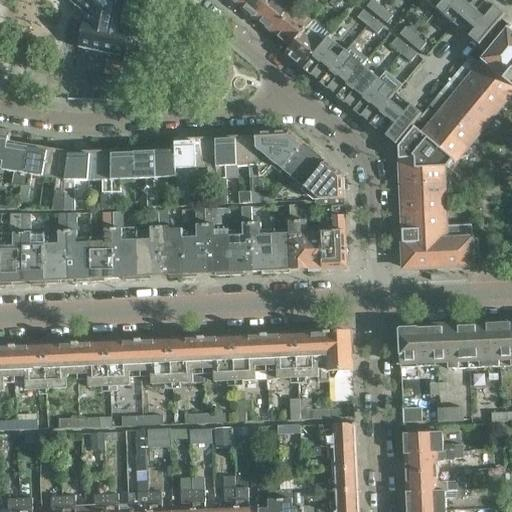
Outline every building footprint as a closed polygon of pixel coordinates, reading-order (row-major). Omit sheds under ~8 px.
[(69,0),(88,14),(87,19),(85,19),(80,47),(126,57),(131,28),(129,28),(135,0),(69,0)] [(246,0),(241,6),(243,8),(242,9),(250,16),(251,14),(258,20),(274,0),(246,0)] [(287,0),(274,0),(258,20),(265,26),(264,27),(272,34),(273,33),(275,34),(297,8),(287,0)] [(375,0),(372,0),(367,6),(377,15),(384,7),(375,0)] [(426,0),(437,9),(444,0),(426,0)] [(444,0),(437,9),(453,23),(473,0),(444,0)] [(473,0),(453,23),(459,28),(459,27),(480,46),(506,15),(488,0),(473,0)] [(384,7),(377,15),(387,23),(394,16),(384,7)] [(297,8),(275,34),(276,35),(275,37),(283,43),(284,42),(291,48),(313,21),(297,8)] [(364,10),(358,17),(368,26),(374,18),(364,10)] [(291,48),(286,53),(303,67),(325,41),(314,33),(324,20),(318,15),(313,21),(291,48)] [(374,18),(368,26),(378,34),(384,27),(374,18)] [(416,127),(401,146),(400,147),(400,159),(401,159),(404,230),(404,243),(404,244),(405,267),(473,264),(473,256),(475,256),(475,255),(478,255),(478,254),(481,254),(480,239),(474,239),(473,225),(446,226),(444,168),(448,167),(454,160),(456,162),(511,92),(511,30),(510,29),(511,27),(510,26),(482,59),(483,61),(424,134),(416,127)] [(407,27),(401,34),(411,43),(417,35),(407,27)] [(417,35),(411,43),(421,51),(427,44),(417,35)] [(325,41),(303,67),(320,81),(346,50),(330,36),(325,41)] [(397,38),(391,45),(401,54),(407,46),(397,38)] [(346,50),(320,81),(322,82),(323,81),(327,84),(326,84),(329,89),(337,95),(362,64),(367,58),(351,44),(346,50)] [(407,46),(401,54),(411,62),(417,55),(407,46)] [(439,92),(446,99),(480,62),(473,56),(439,92)] [(362,64),(337,95),(346,102),(352,107),(351,107),(353,109),(354,108),(379,78),(362,64)] [(371,121),(395,92),(401,85),(384,71),(379,78),(354,108),(353,109),(355,110),(356,109),(360,112),(362,116),(363,116),(368,121),(370,122),(371,121)] [(371,121),(370,122),(397,145),(422,114),(400,97),(401,96),(395,92),(371,121)] [(4,171),(10,139),(12,134),(3,133),(1,129),(0,129),(0,174),(3,175),(4,171)] [(257,134),(257,136),(258,150),(260,165),(261,177),(264,176),(273,167),(271,165),(274,162),(291,132),(257,134)] [(291,132),(274,162),(297,181),(318,154),(291,132)] [(247,134),(237,135),(238,166),(250,166),(251,203),(261,203),(260,165),(258,150),(257,136),(250,136),(247,134)] [(225,138),(216,138),(217,167),(218,199),(219,205),(228,205),(227,177),(238,176),(238,166),(237,135),(227,135),(225,138)] [(206,136),(196,137),(198,168),(209,168),(211,199),(218,199),(217,167),(216,138),(209,138),(206,136)] [(176,140),(176,146),(178,170),(177,170),(177,178),(178,178),(178,207),(188,206),(187,169),(198,168),(196,137),(187,137),(184,140),(176,140)] [(21,187),(30,145),(22,144),(20,141),(10,139),(4,171),(15,173),(12,186),(21,187)] [(44,177),(50,146),(41,144),(37,147),(30,145),(21,187),(18,202),(28,204),(33,175),(44,177)] [(50,146),(44,177),(56,179),(52,210),(63,210),(66,181),(70,152),(61,151),(60,147),(50,146)] [(164,149),(155,149),(156,178),(158,207),(167,206),(166,178),(177,178),(177,170),(178,170),(176,146),(166,146),(164,149)] [(145,147),(132,148),(132,150),(133,150),(135,179),(148,178),(149,207),(158,207),(156,178),(155,149),(147,150),(145,147)] [(123,151),(112,151),(112,179),(113,209),(121,209),(120,179),(135,179),(133,150),(132,150),(132,148),(126,148),(123,151)] [(70,152),(66,181),(63,210),(75,210),(75,180),(90,180),(91,149),(81,149),(80,152),(71,152),(70,152)] [(91,149),(90,180),(102,180),(102,209),(112,209),(112,179),(112,151),(105,151),(102,149),(91,149)] [(344,175),(318,154),(297,181),(320,199),(321,204),(341,205),(340,198),(345,198),(344,175)] [(241,203),(251,203),(250,193),(240,193),(241,203)] [(275,193),(261,193),(262,202),(279,202),(280,197),(275,193)] [(0,208),(17,210),(17,203),(0,199),(0,208)] [(289,234),(276,234),(277,273),(291,273),(291,270),(300,270),(298,221),(297,206),(290,206),(290,221),(289,221),(290,234),(289,234)] [(297,206),(298,221),(300,270),(310,269),(310,272),(323,271),(322,269),(323,269),(321,232),(321,227),(308,227),(307,206),(297,206)] [(231,275),(230,236),(229,207),(205,208),(206,225),(208,274),(218,274),(218,276),(231,275)] [(244,235),(230,236),(231,275),(244,275),(244,273),(255,272),(252,219),(252,207),(242,207),(244,235)] [(344,270),(348,266),(345,207),(341,208),(341,207),(333,207),(333,208),(320,208),(321,227),(321,232),(323,269),(329,269),(329,271),(344,270)] [(198,238),(183,238),(185,278),(198,277),(198,275),(208,274),(206,225),(205,208),(196,208),(198,238)] [(159,219),(160,227),(161,276),(171,276),(171,278),(185,278),(183,238),(183,227),(170,227),(169,212),(159,211),(159,219)] [(60,243),(45,244),(47,284),(59,283),(59,281),(69,281),(68,231),(68,213),(59,214),(59,231),(60,243)] [(68,213),(68,231),(69,281),(78,280),(79,282),(93,282),(92,242),(78,243),(78,231),(78,213),(68,213)] [(106,242),(92,242),(93,282),(105,281),(105,279),(115,279),(114,229),(114,213),(103,214),(104,229),(105,229),(106,242)] [(114,229),(115,279),(125,278),(125,281),(138,280),(137,240),(137,230),(123,230),(123,213),(114,213),(114,229)] [(11,234),(0,233),(0,286),(13,286),(12,283),(23,283),(22,233),(23,214),(11,214),(11,234)] [(23,214),(22,233),(23,283),(32,283),(32,285),(47,284),(45,244),(45,235),(32,235),(32,233),(32,214),(23,214)] [(277,273),(276,234),(262,235),(261,219),(252,219),(255,272),(264,272),(264,274),(277,273)] [(138,240),(137,240),(138,280),(152,279),(152,277),(161,276),(160,227),(151,227),(151,240),(138,240)] [(511,344),(511,324),(489,325),(491,368),(501,367),(511,366),(511,344)] [(489,325),(466,326),(468,368),(480,368),(491,368),(489,325)] [(466,326),(444,327),(446,363),(449,363),(449,369),(460,369),(468,368),(466,326)] [(444,327),(422,328),(424,364),(446,363),(444,327)] [(400,330),(401,363),(406,363),(406,365),(424,364),(422,328),(401,329),(400,330)] [(350,332),(327,333),(328,364),(329,372),(334,371),(336,402),(340,402),(353,401),(351,371),(351,356),(350,332)] [(325,334),(297,335),(299,379),(319,378),(318,364),(328,364),(327,333),(325,333),(325,334)] [(270,335),(265,336),(267,366),(278,366),(278,380),(299,379),(297,335),(270,336),(270,335)] [(262,337),(234,338),(236,381),(257,381),(256,367),(267,366),(265,336),(262,336),(262,337)] [(199,339),(171,341),(173,384),(194,383),(193,370),(204,369),(203,338),(199,339)] [(208,338),(203,338),(204,369),(215,369),(215,382),(236,381),(234,338),(208,339),(208,338)] [(136,342),(109,343),(110,387),(131,386),(130,373),(141,372),(140,341),(136,341),(136,342)] [(144,341),(140,341),(141,372),(152,371),(152,385),(173,384),(171,341),(144,342),(144,341)] [(81,344),(77,344),(78,375),(89,374),(90,388),(110,387),(109,343),(81,345),(81,344)] [(74,345),(46,346),(48,390),(68,389),(67,375),(78,375),(77,344),(74,344),(74,345)] [(10,348),(0,347),(0,391),(5,392),(4,378),(15,377),(14,346),(10,346),(10,348)] [(18,346),(14,346),(15,377),(26,377),(27,391),(48,390),(46,346),(18,347),(18,346)] [(437,392),(436,380),(428,381),(429,393),(437,392)] [(446,392),(445,380),(437,380),(438,392),(446,392)] [(248,422),(247,391),(236,392),(238,422),(248,422)] [(302,400),(290,400),(291,420),(303,420),(302,400)] [(314,419),(313,400),(302,400),(303,420),(314,419)] [(422,408),(403,409),(404,423),(423,422),(422,408)] [(437,409),(438,421),(438,422),(464,421),(464,408),(437,409)] [(511,409),(489,410),(490,422),(511,421),(511,409)] [(342,410),(314,411),(314,420),(343,418),(342,410)] [(230,413),(208,414),(208,423),(230,422),(230,413)] [(208,423),(208,414),(187,415),(188,424),(208,423)] [(164,416),(143,417),(144,425),(164,424),(164,416)] [(144,425),(143,417),(123,418),(123,426),(144,425)] [(102,418),(80,419),(81,428),(103,427),(102,418)] [(81,428),(80,419),(60,420),(60,429),(81,428)] [(40,420),(19,421),(19,430),(41,429),(40,420)] [(0,430),(19,430),(19,421),(0,421),(0,430)] [(356,446),(355,424),(318,426),(319,448),(332,447),(356,446)] [(301,433),(300,425),(283,426),(283,434),(301,433)] [(268,428),(256,429),(256,437),(268,436),(268,428)] [(151,448),(174,447),(173,429),(151,430),(151,448)] [(233,429),(217,430),(218,450),(234,449),(233,429)] [(256,437),(256,429),(234,429),(234,438),(242,438),(256,437)] [(212,443),(211,430),(190,431),(191,442),(191,445),(212,443)] [(190,431),(177,431),(178,443),(191,442),(190,431)] [(106,442),(126,441),(125,433),(106,434),(106,442)] [(150,457),(150,433),(127,433),(128,458),(150,457)] [(409,434),(404,435),(405,454),(445,452),(456,451),(463,451),(463,444),(444,445),(443,433),(409,434)] [(94,434),(94,452),(104,452),(104,434),(94,434)] [(37,437),(25,437),(25,446),(38,445),(37,437)] [(303,441),(304,449),(314,448),(313,440),(303,441)] [(356,446),(332,447),(319,448),(314,448),(304,449),(304,456),(329,455),(329,459),(332,459),(333,469),(357,468),(356,446)] [(445,452),(405,454),(406,473),(440,471),(439,462),(446,462),(445,452)] [(358,491),(357,468),(333,469),(333,479),(330,480),(330,484),(303,486),(303,490),(304,494),(334,492),(358,491)] [(440,471),(406,473),(407,493),(441,491),(465,490),(465,482),(440,482),(440,471)] [(216,499),(216,511),(238,511),(238,489),(238,478),(237,478),(224,478),(225,499),(216,499)] [(75,479),(64,479),(65,496),(76,495),(75,479)] [(205,479),(194,479),(194,491),(195,511),(216,511),(216,499),(206,500),(205,479)] [(20,496),(28,495),(28,481),(19,482),(20,496)] [(152,511),(151,493),(151,482),(138,482),(139,493),(130,494),(130,504),(131,511),(130,511),(152,511)] [(249,488),(238,489),(238,511),(259,511),(259,509),(259,506),(250,507),(249,488)] [(293,490),(281,491),(281,511),(304,511),(304,507),(304,499),(304,494),(303,490),(293,490)] [(441,491),(407,493),(407,511),(410,511),(447,510),(446,499),(466,498),(465,490),(441,491)] [(173,501),(174,510),(173,511),(195,511),(194,491),(181,491),(182,501),(173,501)] [(281,511),(281,491),(268,491),(269,509),(259,509),(259,511),(281,511)] [(359,511),(358,491),(334,492),(334,501),(331,502),(331,506),(304,507),(304,511),(359,511)] [(151,493),(152,511),(173,511),(174,510),(173,501),(163,502),(163,492),(151,493)] [(87,506),(87,511),(108,511),(108,495),(95,495),(95,505),(87,506)] [(108,495),(108,511),(130,511),(131,511),(130,504),(120,504),(119,495),(108,495)] [(52,511),(65,511),(65,497),(52,498),(52,511)] [(87,511),(87,506),(79,505),(78,497),(65,497),(65,511),(87,511)] [(9,510),(0,510),(0,511),(22,511),(22,499),(8,500),(9,510)] [(22,499),(22,511),(33,511),(33,499),(22,499)]
